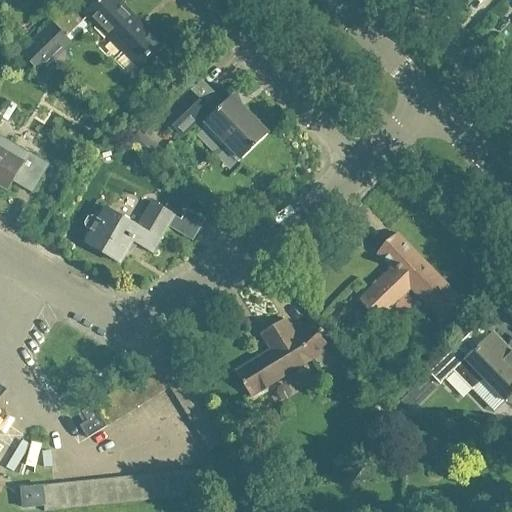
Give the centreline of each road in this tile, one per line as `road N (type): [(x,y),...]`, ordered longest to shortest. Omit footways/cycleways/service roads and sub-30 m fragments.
road 1 (residential): [(34,273),(123,326),(288,225),(361,166)]
road 2 (residential): [(361,166),(201,0)]
road 3 (residential): [(511,294),(376,152)]
road 4 (residential): [(511,112),(403,0)]
road 5 (residential): [(432,99),(336,0)]
